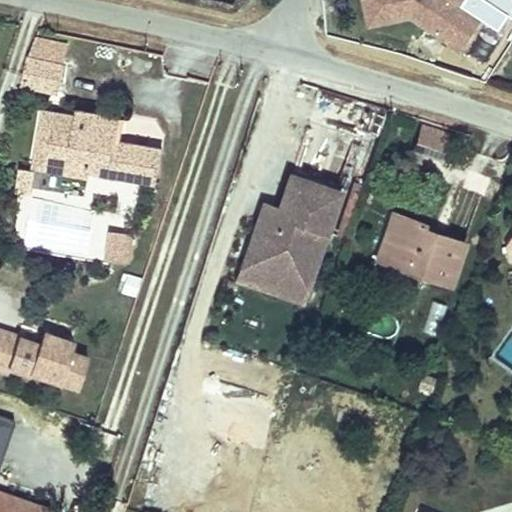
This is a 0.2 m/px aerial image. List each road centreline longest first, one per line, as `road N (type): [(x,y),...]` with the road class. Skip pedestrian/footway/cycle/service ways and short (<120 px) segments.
road 1 (residential): [(511,126),(270,49)]
road 2 (residential): [(270,49),(46,0)]
